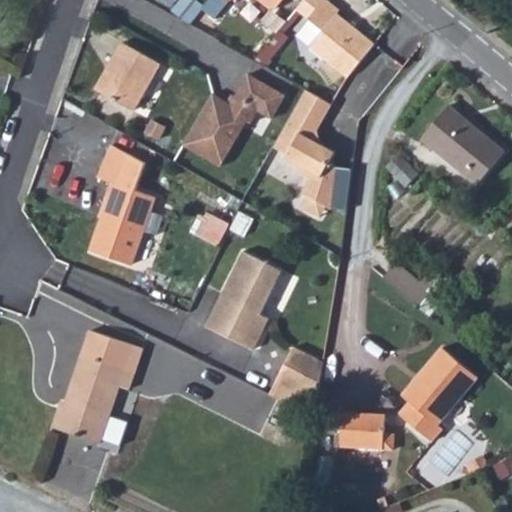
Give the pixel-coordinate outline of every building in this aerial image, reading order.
[(227,0),(228,1),(229,0),(256,0),(267,9),(274,7),(280,0),(227,0)] [(356,83),(381,47),(345,19),(348,15),(333,4),(319,26),(330,36),(316,52),(356,83)] [(156,61),(118,40),(94,89),(128,108),(156,61)] [(211,96),(181,146),(219,167),(245,122),(249,125),(256,114),(269,121),(283,97),(247,76),(228,107),(211,96)] [(500,132),(442,90),(417,123),(475,165),(500,132)] [(330,113),(304,97),(274,150),(284,158),(283,161),(295,168),(295,174),(309,184),(300,199),(303,201),(322,212),(326,214),(333,176),(326,170),(331,159),(314,150),(312,142),(330,113)] [(149,161),(114,143),(101,176),(114,181),(108,196),(113,199),(94,252),(134,266),(159,197),(142,189),(149,161)] [(398,155),(386,166),(401,182),(413,171),(398,155)] [(322,212),(303,201),(297,213),(316,223),(322,212)] [(215,320),(212,328),(253,349),(269,319),(261,314),(284,270),(246,251),(211,315),(215,320)] [(399,253),(387,266),(422,293),(433,279),(399,253)] [(207,325),(212,328),(215,320),(211,315),(207,325)] [(140,343),(89,331),(65,429),(107,440),(123,382),(132,382),(140,343)] [(486,366),(449,337),(418,380),(429,392),(414,408),(437,428),(486,366)] [(319,401),(324,361),(295,348),(278,381),(319,401)] [(397,413),(350,412),(348,445),(394,448),(397,413)]
